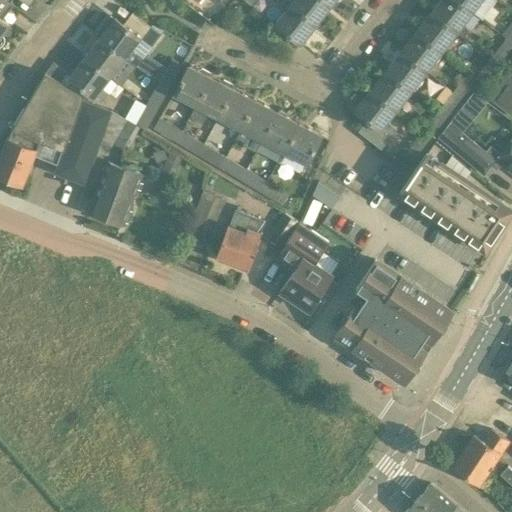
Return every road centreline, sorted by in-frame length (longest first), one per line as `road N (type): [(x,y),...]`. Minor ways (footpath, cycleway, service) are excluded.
road 1 (residential): [(421,436),(248,313),(0,215)]
road 2 (residential): [(207,34),(311,82),(335,72),(392,0)]
road 3 (secondary): [(421,436),(511,286)]
road 4 (residential): [(0,106),(77,0)]
